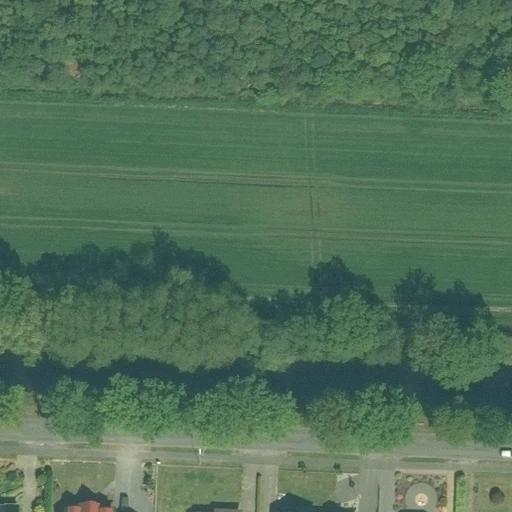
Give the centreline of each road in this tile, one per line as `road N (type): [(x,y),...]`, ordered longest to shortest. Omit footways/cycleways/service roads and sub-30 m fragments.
road 1 (tertiary): [(0,430),(511,452)]
road 2 (track): [(0,298),(511,318)]
